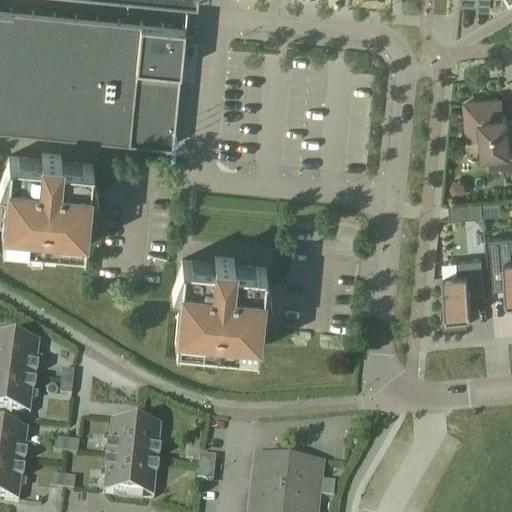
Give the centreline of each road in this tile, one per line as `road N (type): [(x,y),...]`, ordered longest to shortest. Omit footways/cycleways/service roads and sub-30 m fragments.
road 1 (residential): [(389,199),(401,73),(386,42),(357,31),(216,17)]
road 2 (residential): [(389,199),(198,177)]
road 3 (residential): [(216,411),(371,404),(396,387)]
road 4 (residential): [(198,177),(216,17)]
road 5 (residential): [(198,177),(144,172),(136,269)]
road 6 (residential): [(386,274),(320,266),(314,327)]
road 7 (residential): [(396,387),(377,363),(386,274)]
